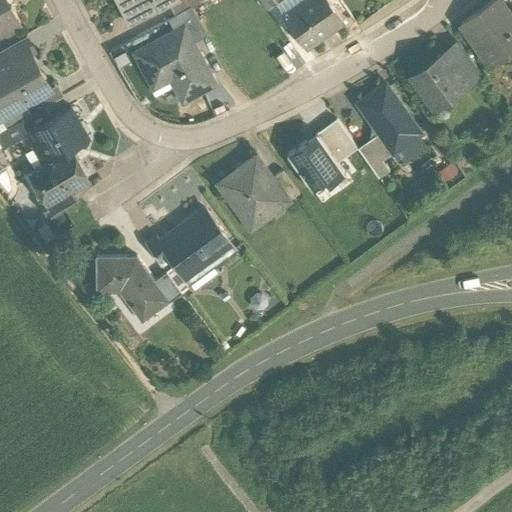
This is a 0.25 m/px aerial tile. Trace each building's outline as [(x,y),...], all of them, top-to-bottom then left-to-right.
[(10,0),(0,0),(0,30),(21,20),(10,0)] [(118,0),(129,21),(169,0),(118,0)] [(329,0),(299,0),(283,12),(306,46),(343,20),(329,0)] [(511,14),(501,0),(490,0),(460,22),(482,52),(493,44),(502,56),(511,49),(511,14)] [(207,31),(191,3),(175,11),(182,23),(183,22),(193,39),(207,31)] [(167,15),(174,27),(134,49),(149,77),(166,68),(182,97),(214,80),(193,39),(183,22),(182,23),(175,11),(167,15)] [(26,32),(0,46),(0,52),(3,58),(5,61),(27,48),(28,50),(34,47),(26,32)] [(481,72),(457,39),(444,49),(445,51),(444,51),(465,80),(466,80),(467,82),(481,72)] [(27,48),(5,61),(3,58),(0,60),(0,103),(3,109),(0,110),(0,113),(48,86),(28,50),(27,48)] [(465,80),(444,51),(445,51),(444,49),(411,73),(427,95),(437,88),(444,98),(467,82),(466,80),(465,80)] [(420,131),(385,81),(358,100),(379,130),(393,150),(420,131)] [(51,113),(31,125),(32,126),(35,132),(50,156),(70,144),(88,134),(69,102),(51,113)] [(45,103),(0,128),(0,139),(2,143),(32,126),(31,125),(51,113),(45,103)] [(357,145),(335,116),(317,129),(339,159),(357,145)] [(347,169),(339,159),(317,129),(287,152),(313,187),(326,177),(329,182),(347,169)] [(379,130),(357,145),(378,175),(389,167),(382,157),(393,150),(379,130)] [(50,156),(44,160),(43,159),(31,166),(38,179),(46,181),(51,190),(53,193),(70,184),(88,174),(70,144),(50,156)] [(256,150),(217,179),(244,216),(258,206),(264,214),(289,196),(273,173),(256,150)] [(299,189),(282,166),(273,173),(289,196),(299,189)] [(70,184),(53,193),(51,190),(39,198),(49,213),(77,197),(70,184)] [(234,243),(204,203),(187,215),(190,219),(163,238),(161,240),(171,253),(185,272),(208,255),(212,259),(234,243)] [(163,238),(157,230),(146,238),(161,260),(171,253),(161,240),(163,238)] [(155,275),(137,251),(96,251),(96,283),(121,283),(144,315),(170,296),(155,275)] [(182,288),(166,267),(155,275),(170,296),(182,288)]
